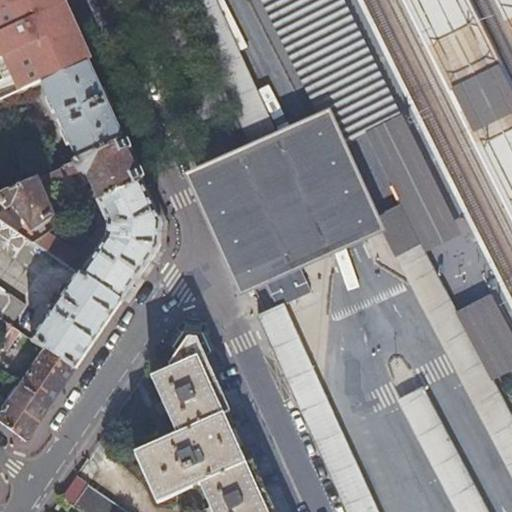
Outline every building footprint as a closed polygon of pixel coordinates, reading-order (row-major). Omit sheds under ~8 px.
[(0,0),(0,74),(13,68),(26,62),(22,55),(73,30),(59,0),(0,0)] [(280,142),(215,0),(182,0),(248,143),(253,154),(280,142)] [(267,0),(365,200),(418,174),(340,0),(267,0)] [(413,0),(511,201),(511,93),(466,0),(413,0)] [(511,0),(491,0),(511,42),(511,0)] [(26,62),(13,68),(23,90),(43,80),(87,60),(73,30),(22,55),(26,62)] [(43,80),(77,155),(120,134),(102,94),(87,60),(43,80)] [(248,143),(182,174),(239,296),(387,228),(330,106),(248,143)] [(91,171),(103,197),(140,178),(135,167),(130,156),(120,134),(77,155),(65,160),(69,169),(85,166),(91,171)] [(43,172),(45,175),(47,178),(63,171),(58,164),(43,172)] [(0,200),(5,206),(10,203),(15,201),(34,228),(56,216),(36,175),(0,191),(0,200)] [(106,238),(81,274),(121,303),(159,248),(159,234),(158,219),(146,192),(140,178),(103,197),(90,203),(99,223),(109,224),(110,225),(106,238)] [(511,414),(400,202),(374,216),(511,477),(511,414)] [(0,209),(0,213),(17,226),(20,221),(5,206),(0,209)] [(35,239),(17,226),(0,213),(0,244),(26,264),(42,245),(35,239)] [(45,233),(35,239),(42,245),(57,256),(63,247),(45,233)] [(32,339),(46,349),(47,348),(75,370),(121,303),(81,274),(80,273),(62,298),(57,294),(52,300),(57,304),(32,339)] [(0,317),(7,322),(12,325),(25,306),(0,287),(0,317)] [(381,511),(286,302),(259,314),(348,511),(381,511)] [(12,325),(7,322),(0,330),(0,343),(0,344),(7,350),(21,331),(12,325)] [(17,358),(31,338),(21,331),(7,350),(17,358)] [(200,485),(212,511),(276,511),(253,460),(247,462),(236,438),(225,412),(230,409),(198,335),(189,335),(169,364),(171,368),(152,377),(177,434),(135,453),(158,504),(200,485)] [(46,349),(22,384),(50,406),(75,370),(47,348),(46,349)] [(15,379),(0,366),(0,384),(7,390),(15,379)] [(50,406),(22,384),(0,414),(0,420),(26,441),(50,406)] [(489,511),(422,386),(396,399),(455,511),(489,511)] [(128,511),(88,484),(74,504),(85,511),(128,511)]
